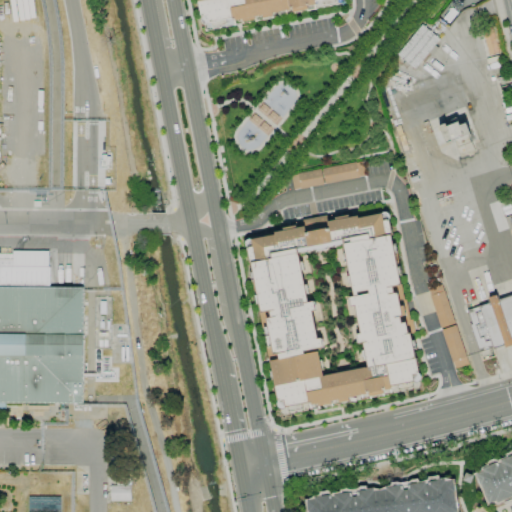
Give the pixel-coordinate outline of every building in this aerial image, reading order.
[(196,0),(203,29),(226,25),(225,24),(271,14),(271,13),(291,9),(292,12),(315,7),(315,6),(343,0),(196,0)] [(463,123),(468,133),(444,143),(436,125),(443,122),(445,126),(457,122),(458,125),(463,123)] [(289,175),(292,189),(364,176),(361,161),(289,175)] [(246,237),(259,316),(261,315),(275,402),(284,400),(285,409),(347,398),(347,397),(368,393),(368,397),(382,394),(381,390),(390,389),(390,384),(417,380),(407,318),(401,319),(396,286),(398,286),(388,220),(381,221),(380,212),(324,221),(324,216),(301,220),(302,228),(246,237)] [(82,404),(82,287),(48,287),(48,252),(0,251),(0,408),(4,409),(4,403),(82,404)] [(511,342),(492,349),(494,356),(481,360),(469,325),(471,324),(466,310),(489,302),(487,298),(495,295),(496,300),(511,294),(511,342)] [(305,511),(455,511),(452,478),(405,484),(405,485),(353,491),(353,492),(304,498),(305,511)]
